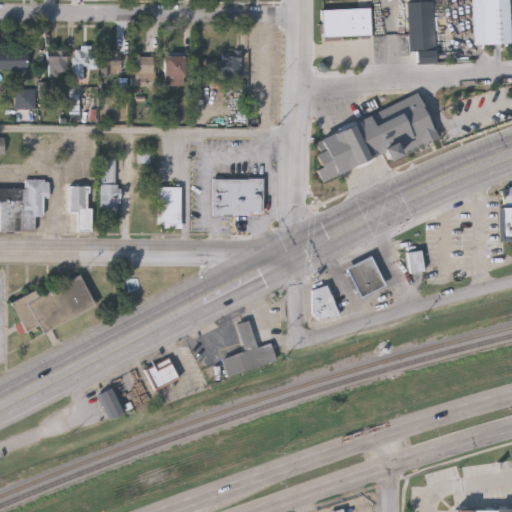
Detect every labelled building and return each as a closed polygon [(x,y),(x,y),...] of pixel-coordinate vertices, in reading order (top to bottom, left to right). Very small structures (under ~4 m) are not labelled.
[(510,0),(511,44),(484,45),(482,0),(510,0)] [(417,63),(417,50),(409,50),(408,2),(433,1),(434,63),(417,63)] [(321,9),(369,8),(370,37),(322,38),(321,9)] [(27,70),(0,70),(0,50),(27,50),(27,70)] [(47,78),(47,50),(66,50),(66,78),(47,78)] [(95,67),(73,68),(73,50),(94,50),(95,67)] [(119,50),(119,87),(101,87),(101,50),(119,50)] [(152,85),(131,85),(131,56),(152,56),(152,85)] [(163,56),(183,56),(183,87),(163,87),(163,56)] [(212,79),(212,56),(239,56),(239,79),(212,79)] [(34,109),(13,109),(13,89),(34,89),(34,109)] [(315,141),(417,92),(439,138),(385,164),(380,154),(319,183),(314,172),(320,169),(313,155),(320,152),(315,141)] [(469,116),(473,126),(488,121),(479,95),(440,107),(446,124),(469,116)] [(100,218),(100,159),(117,159),(117,218),(100,218)] [(42,217),(33,217),(33,232),(0,232),(0,189),(23,189),(23,180),(47,180),(47,198),(42,198),(42,217)] [(212,181),(212,218),(249,217),(249,213),(263,213),(263,181),(212,181)] [(151,182),(151,220),(133,220),(133,182),(151,182)] [(69,211),(69,186),(88,186),(89,230),(77,230),(77,211),(69,211)] [(158,187),(179,187),(179,225),(158,225),(158,187)] [(408,273),(405,253),(419,251),(422,271),(408,273)] [(382,285),(359,297),(344,268),(368,256),(382,285)] [(41,334),(37,326),(24,332),(9,303),(34,290),(38,297),(79,276),(95,307),(41,334)] [(307,291),(327,285),(336,315),(316,320),(307,291)] [(276,363),(227,377),(222,359),(244,353),(236,325),(249,322),(256,349),(271,345),(276,363)] [(145,370),(168,357),(179,378),(156,391),(145,370)] [(109,420),(96,395),(109,389),(122,413),(109,420)]
